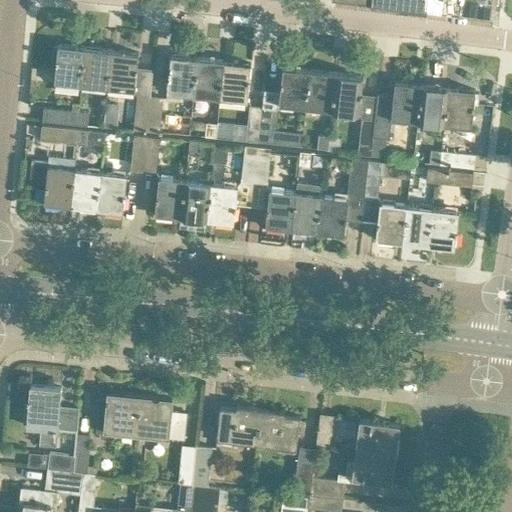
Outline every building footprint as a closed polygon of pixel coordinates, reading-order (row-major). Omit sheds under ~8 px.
[(459,0),(427,0),(427,4),(459,8),(459,0)] [(459,0),(459,8),(471,10),(471,9),(497,12),(497,13),(498,13),(499,8),(500,0),(459,0)] [(54,46),(53,57),(57,57),(55,68),(54,81),(81,83),(85,46),(58,43),(58,46),(54,46)] [(85,46),(81,83),(108,86),(112,49),(85,46)] [(139,52),(115,50),(110,90),(135,93),(139,52)] [(171,54),(167,92),(194,95),(198,57),(171,54)] [(198,57),(194,95),(220,97),(224,60),(198,57)] [(224,60),(220,97),(247,100),(251,63),(224,60)] [(262,106),(259,142),(271,143),(275,107),(279,103),(306,106),(310,69),(283,66),(280,91),(264,89),(262,106)] [(310,69),(306,106),(332,109),(336,72),(310,69)] [(336,72),(332,109),(359,112),(361,93),(362,93),(362,89),(363,75),(336,72)] [(375,120),(371,155),(384,156),(386,138),(389,138),(391,122),(417,125),(422,83),(395,80),(393,95),(378,94),(378,95),(375,120)] [(417,125),(444,127),(448,86),(422,83),(417,125)] [(448,86),(444,127),(471,130),(474,103),(478,103),(479,92),(475,92),(475,89),(448,86)] [(146,131),(150,96),(137,94),(133,130),(146,131)] [(150,96),(146,131),(159,133),(159,132),(163,97),(150,96)] [(104,124),(118,126),(121,102),(107,100),(104,124)] [(246,140),(259,142),(262,106),(249,104),(246,140)] [(44,106),(42,120),(76,124),(78,110),(44,106)] [(78,110),(76,124),(87,125),(88,111),(78,110)] [(362,119),(358,153),(371,155),(375,120),(362,119)] [(206,122),(205,136),(216,137),(216,136),(217,123),(206,122)] [(42,125),(40,138),(78,142),(78,135),(79,129),(42,125)] [(78,135),(78,142),(85,143),(84,149),(102,151),(104,132),(104,131),(79,129),(78,135)] [(134,134),(130,170),(143,171),(147,136),(134,134)] [(319,134),(317,148),(328,149),(330,135),(319,134)] [(147,136),(143,171),(156,173),(160,137),(147,136)] [(189,139),(188,153),(199,154),(200,140),(189,139)] [(211,181),(207,218),(234,221),(235,204),(251,205),(254,181),(257,146),(245,145),(240,184),(223,182),(225,163),(213,162),(211,181)] [(257,146),(254,181),(267,183),(271,148),(257,146)] [(429,162),(441,164),(442,150),(431,148),(429,162)] [(476,154),(442,150),(441,164),(474,167),(476,154)] [(300,151),(299,165),(309,166),(311,152),(300,151)] [(31,160),(29,181),(46,183),(44,201),(71,204),(75,168),(76,157),(49,154),(49,161),(32,159),(31,160)] [(322,193),(318,230),(344,233),(346,219),(362,221),(362,219),(369,160),(352,158),(348,196),(322,193)] [(369,160),(362,219),(378,221),(376,238),(403,241),(406,204),(380,201),(378,197),(380,174),(406,177),(407,164),(369,160)] [(426,181),(438,182),(440,168),(427,167),(426,181)] [(75,168),(71,204),(97,207),(100,171),(75,168)] [(473,172),(440,168),(438,182),(472,186),(473,172)] [(100,171),(97,207),(123,210),(127,174),(100,171)] [(159,175),(155,213),(181,215),(185,178),(159,175)] [(185,178),(181,215),(207,218),(211,181),(185,178)] [(296,190),(292,228),(318,230),(322,193),(323,184),(297,181),(296,190)] [(267,207),(265,225),(292,228),(296,190),(269,187),(267,207)] [(406,204),(403,241),(429,243),(432,207),(406,204)] [(432,207),(429,243),(455,246),(459,210),(432,207)] [(59,409),(61,387),(30,384),(27,425),(41,426),(40,444),(56,445),(57,428),(76,429),(78,406),(77,406),(77,408),(63,410),(59,409)] [(100,397),(96,432),(106,432),(106,429),(137,432),(141,395),(108,391),(108,397),(100,397)] [(141,395),(137,432),(169,436),(183,437),(183,441),(184,441),(187,411),(185,411),(185,412),(171,411),(172,398),(141,395)] [(216,439),(255,443),(260,407),(237,404),(236,407),(220,405),(216,439)] [(260,407),(255,443),(296,448),(300,415),(284,413),(284,410),(260,407)] [(329,444),(333,415),(321,413),(316,443),(329,444)] [(360,418),(357,449),(396,454),(400,424),(360,418)] [(74,454),(72,471),(83,472),(85,473),(89,434),(76,433),(74,454)] [(180,483),(191,484),(195,446),(182,444),(178,483),(180,483)] [(211,447),(195,446),(191,484),(193,485),(207,486),(211,447)] [(302,448),(295,495),(309,497),(310,494),(315,449),(302,448)] [(353,477),(392,482),(396,454),(357,449),(355,462),(348,461),(346,473),(340,473),(339,479),(314,476),(318,449),(315,449),(310,494),(343,498),(345,480),(353,481),(353,477)] [(49,453),(48,467),(72,471),(74,454),(49,451),(49,453)] [(50,511),(52,506),(56,506),(58,491),(80,493),(83,472),(72,471),(48,467),(45,489),(21,486),(19,508),(23,508),(22,511),(50,511)] [(81,493),(79,511),(133,511),(135,502),(120,501),(119,508),(93,505),(97,474),(85,473),(83,472),(80,493),(81,493)] [(189,511),(190,509),(193,485),(191,484),(180,483),(178,504),(153,502),(153,504),(135,502),(133,511),(189,511)] [(217,511),(220,487),(207,486),(193,485),(190,509),(189,511),(190,511),(191,510),(214,511),(217,511)] [(284,494),(282,510),(301,511),(307,511),(308,507),(309,497),(295,495),(284,494)] [(309,497),(308,507),(341,511),(343,498),(310,494),(309,497)]
